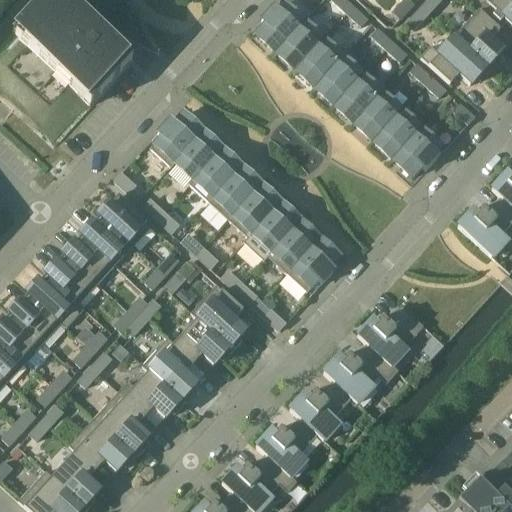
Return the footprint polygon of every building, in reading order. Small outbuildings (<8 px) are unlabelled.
[(56,0),(18,43),(89,108),(131,62),(63,0),(56,0)] [(335,0),(332,4),(346,17),(352,9),(342,0),(335,0)] [(436,0),(429,0),(420,10),(428,17),(440,3),(436,0)] [(511,0),(491,0),(478,14),(498,33),(507,24),(511,29),(511,0)] [(393,15),(400,22),(413,8),(405,1),(393,15)] [(252,33),(253,33),(275,54),(303,24),(303,23),(283,6),(276,13),(273,10),(252,33)] [(360,30),(367,22),(352,9),(346,17),(360,30)] [(420,10),(407,24),(414,31),(428,17),(420,10)] [(498,33),(478,14),(454,41),(489,74),(499,63),(495,60),(501,53),(490,42),(498,33)] [(303,24),(275,54),(295,72),(327,37),(307,19),(303,23),(303,24)] [(371,40),(385,52),(392,45),(378,32),(371,40)] [(314,90),(322,82),(346,55),(327,37),(295,72),(314,90)] [(489,74),(454,41),(439,57),(430,49),(420,60),(449,87),(458,77),(469,88),(476,81),(479,84),(489,74)] [(399,66),(406,58),(392,45),(385,52),(399,66)] [(346,55),(322,82),(314,90),(334,108),(366,73),(346,55)] [(431,81),(417,68),(410,76),(424,88),(431,81)] [(366,73),(334,108),(353,126),(381,95),(382,96),(386,92),(366,73)] [(445,94),(431,81),(424,88),(438,101),(445,94)] [(381,95),(353,126),(373,144),(401,113),(382,96),(381,95)] [(467,127),(473,120),(459,108),(453,115),(467,127)] [(392,162),(420,131),(401,113),(373,144),(392,162)] [(157,136),(158,137),(161,139),(149,152),(170,171),(174,166),(202,135),(181,117),(172,127),(169,124),(157,136)] [(437,160),(436,160),(433,157),(440,150),(420,131),(392,162),(413,180),(422,170),(425,173),(437,160)] [(193,184),(221,153),(202,135),(174,166),(192,183),(193,184)] [(193,184),(192,183),(188,187),(208,206),(240,171),(241,172),(246,167),(237,159),(233,164),(221,153),(193,184)] [(260,189),(241,172),(240,171),(208,206),(228,224),(260,189)] [(511,175),(510,177),(507,175),(491,193),(500,201),(500,200),(511,211),(511,175)] [(120,177),(114,184),(128,197),(134,189),(120,177)] [(260,189),(228,224),(247,242),(279,207),(260,189)] [(99,219),(132,249),(151,229),(118,199),(99,219)] [(491,260),(507,242),(501,237),(511,224),(511,211),(500,200),(500,201),(487,215),(481,209),(476,214),(473,212),(457,230),(491,260)] [(150,202),(143,211),(157,223),(164,215),(150,202)] [(263,263),(267,259),(299,225),(279,207),(247,242),(244,246),(263,263)] [(172,238),(180,229),(164,215),(157,223),(172,238)] [(132,249),(99,219),(81,238),(114,268),(132,249)] [(286,277),(318,242),(299,225),(267,259),(286,277)] [(114,268),(81,238),(64,258),(96,288),(114,268)] [(182,246),(195,259),(202,252),(188,240),(182,246)] [(333,274),(332,273),(329,271),(338,261),(318,242),(286,277),(306,296),(318,283),(321,287),(333,274)] [(195,259),(210,272),(216,265),(202,252),(195,259)] [(96,288),(64,258),(46,277),(79,307),(79,306),(96,288)] [(157,272),(164,279),(177,264),(170,258),(157,272)] [(144,286),(152,292),(164,279),(157,272),(144,286)] [(221,282),(234,295),(241,288),(227,275),(221,282)] [(61,327),(60,328),(64,332),(84,311),(79,306),(79,307),(46,277),(28,297),(61,327)] [(184,283),(176,277),(163,291),(171,297),(184,283)] [(197,321),(232,354),(242,343),(238,340),(245,333),(233,322),(242,313),(216,288),(190,316),(196,322),(197,321)] [(234,295),(249,308),(255,301),(241,288),(234,295)] [(43,347),(60,328),(61,327),(28,297),(10,316),(43,347)] [(140,301),(126,315),(134,322),(139,317),(147,308),(140,301)] [(148,308),(147,308),(139,317),(147,324),(159,310),(152,303),(148,308)] [(404,350),(423,330),(401,309),(387,324),(380,319),(376,324),(373,322),(357,339),(365,348),(366,347),(391,370),(392,369),(407,352),(404,350)] [(270,314),(264,321),(278,334),(284,327),(270,314)] [(114,329),(116,331),(121,336),(127,330),(134,322),(126,315),(114,329)] [(43,347),(10,316),(0,327),(0,343),(25,366),(43,347)] [(127,330),(127,331),(135,337),(147,324),(139,317),(134,322),(127,330)] [(172,348),(193,366),(201,357),(213,368),(219,361),(223,364),(232,354),(197,321),(196,322),(173,347),(172,348)] [(99,336),(86,350),(93,356),(106,342),(99,336)] [(148,374),(184,407),(193,396),(190,393),(196,386),(184,375),(193,366),(172,348),(173,347),(167,341),(141,369),(147,375),(148,374)] [(25,366),(0,343),(0,379),(7,385),(25,366)] [(366,347),(365,348),(353,361),(346,355),(342,361),(339,358),(323,376),(332,384),(350,400),(351,401),(350,401),(357,407),(373,389),(379,395),(398,374),(392,369),(391,370),(366,347)] [(73,364),(80,370),(93,356),(86,350),(73,364)] [(103,356),(90,370),(98,377),(111,363),(103,356)] [(90,370),(77,384),(85,391),(98,377),(90,370)] [(118,395),(144,420),(152,410),(164,421),(170,414),(174,417),(184,407),(148,374),(147,375),(133,390),(127,385),(118,395)] [(63,375),(50,389),(57,396),(70,381),(63,375)] [(332,384),(319,398),(313,392),(308,398),(305,395),(289,413),(298,421),(317,438),(316,438),(323,444),(339,426),(333,420),(350,401),(351,401),(350,400),(332,384)] [(37,403),(44,409),(57,396),(50,389),(37,403)] [(93,422),(120,446),(135,460),(144,450),(141,446),(147,439),(136,429),(144,420),(118,395),(93,422)] [(41,423),(49,431),(62,416),(54,409),(41,423)] [(27,414),(14,428),(21,435),(34,420),(27,414)] [(298,421),(285,435),(279,429),(274,434),(271,432),(255,450),(264,458),(289,480),(290,480),(305,463),(299,457),(316,438),(317,438),(298,421)] [(135,460),(120,446),(93,422),(68,449),(74,455),(75,454),(95,473),(103,464),(115,474),(121,467),(125,471),(135,460)] [(41,423),(29,437),(36,444),(49,431),(41,423)] [(1,442),(9,448),(21,435),(14,428),(1,442)] [(50,481),(84,511),(87,511),(96,503),(92,499),(99,492),(87,482),(95,473),(75,454),(74,455),(51,480),(50,481)] [(502,463),(509,470),(511,467),(511,459),(509,456),(502,463)] [(264,458),(251,472),(245,466),(240,472),(237,469),(221,487),(230,495),(249,511),(260,511),(271,500),(268,498),(277,488),(286,496),(296,485),(290,480),(289,480),(264,458)] [(503,476),(509,470),(502,463),(496,469),(503,476)] [(3,465),(0,468),(0,483),(10,472),(3,465)] [(45,474),(18,504),(25,511),(84,511),(50,481),(51,480),(45,474)] [(460,503),(468,511),(507,511),(508,511),(510,511),(511,510),(511,498),(503,489),(496,497),(479,481),(458,503),(459,504),(460,503)] [(249,511),(230,495),(217,509),(211,503),(206,508),(204,506),(198,511),(249,511)] [(468,511),(460,503),(459,504),(450,511),(468,511)]
